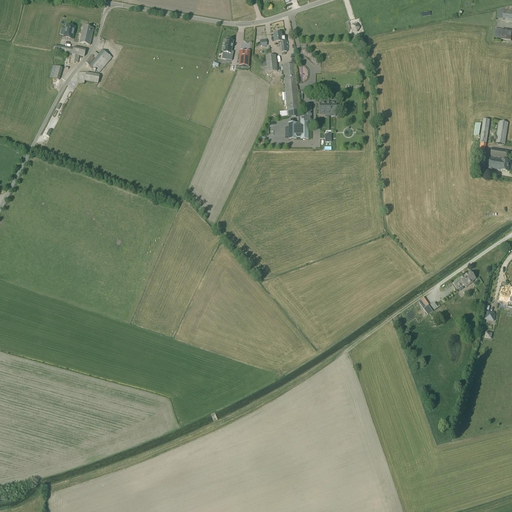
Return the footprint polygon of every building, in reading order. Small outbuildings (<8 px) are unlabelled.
[(72,40),(75,28),(66,26),(63,38),(72,40)] [(83,27),(80,44),(89,46),(93,30),(83,27)] [(511,31),(502,31),(501,40),(511,41),(511,40),(511,31)] [(281,34),(273,35),(274,43),(280,43),(281,53),(286,52),(285,42),(285,37),(281,38),(281,34)] [(227,49),(224,62),(232,64),(235,51),(231,50),(233,42),(226,41),(225,49),(227,49)] [(55,46),(54,51),(72,55),(71,62),(77,63),(79,56),(84,57),(85,51),(73,48),(73,49),(55,46)] [(91,56),(85,63),(89,66),(95,59),(90,66),(99,74),(112,58),(102,51),(98,55),(95,52),(92,56),(91,56)] [(275,56),(265,57),(267,73),(277,72),(275,56)] [(248,69),(249,59),(240,58),(239,68),(248,69)] [(295,65),(282,66),(286,111),(298,110),(295,65)] [(53,66),(49,78),(59,80),(62,69),(53,66)] [(78,73),(77,83),(84,85),(84,82),(98,84),(99,76),(86,74),(78,73)] [(59,96),(54,108),(60,111),(68,92),(63,90),(60,97),(59,96)] [(320,104),(320,114),(325,114),(325,116),(335,116),(335,114),(336,114),(336,104),(320,104)] [(285,123),(285,138),(288,138),(288,139),(291,139),(297,139),(297,138),(300,138),(300,139),(308,139),(309,122),(308,122),(308,121),(312,121),(312,105),(304,105),(304,116),(303,116),(303,117),(293,117),(293,122),(288,122),(288,123),(285,123)] [(483,120),(480,142),(486,143),(489,121),(483,120)] [(499,122),(495,144),(504,146),(508,123),(499,122)] [(491,149),(490,157),(506,159),(507,151),(491,149)] [(490,159),(488,169),(508,172),(509,162),(490,159)] [(459,280),(453,284),(456,290),(463,285),(464,287),(465,287),(466,287),(472,283),(471,282),(475,279),(475,280),(470,273),(460,280),(459,280)] [(501,295),(499,301),(508,302),(508,303),(511,303),(511,289),(510,290),(509,296),(501,295)] [(424,298),(421,301),(425,308),(429,305),(424,298)] [(485,313),(484,320),(493,322),(494,315),(492,315),(493,314),(488,313),(488,314),(485,313)]
